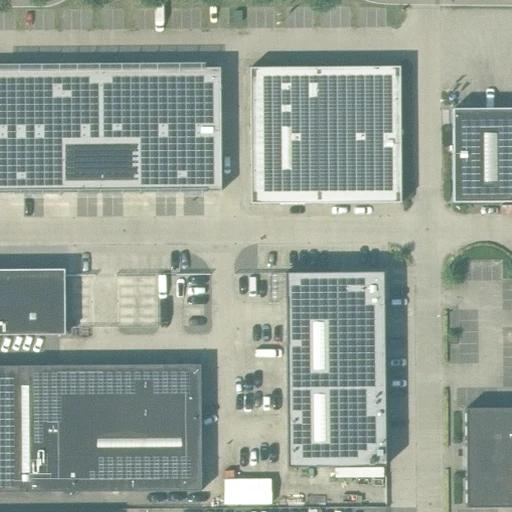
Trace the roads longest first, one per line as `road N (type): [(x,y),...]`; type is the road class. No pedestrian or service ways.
road 1 (unclassified): [(432,233),(434,511)]
road 2 (unclassified): [(227,232),(0,232)]
road 3 (unclassified): [(0,39),(226,35)]
road 4 (unclassified): [(226,35),(431,31)]
road 5 (unclassified): [(432,233),(227,232)]
road 6 (unclassified): [(431,31),(432,233)]
road 7 (unclassified): [(226,35),(227,232)]
